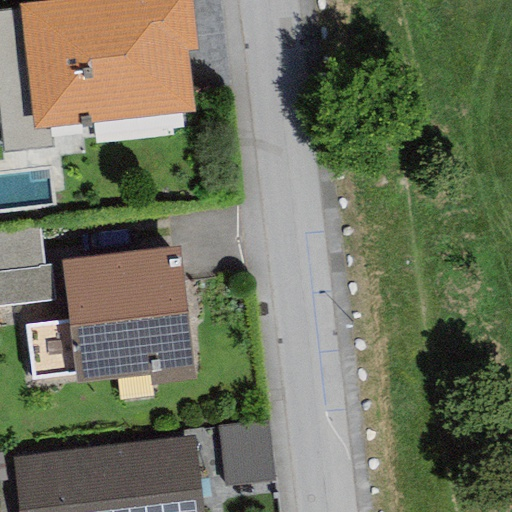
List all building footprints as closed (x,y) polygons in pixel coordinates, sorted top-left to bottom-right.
[(173,44),(167,0),(7,0),(0,1),(0,40),(12,126),(170,104),(162,46),(173,44)] [(193,372),(179,246),(59,259),(73,385),(193,372)] [(45,254),(0,256),(0,304),(48,301),(45,254)] [(232,421),(231,482),(278,483),(280,422),(232,421)] [(197,511),(189,438),(11,459),(17,511),(197,511)]
